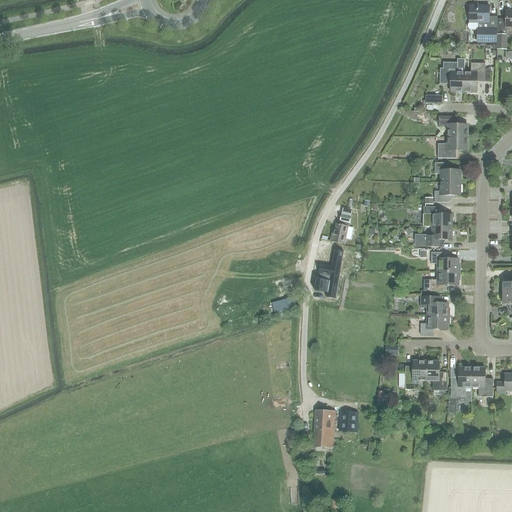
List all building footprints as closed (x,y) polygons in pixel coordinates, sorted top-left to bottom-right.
[(469,6),(469,23),(467,25),(467,28),(469,30),(478,30),(477,42),(496,43),(497,37),(496,37),(497,21),(497,18),(489,18),(489,6),(469,6)] [(511,10),(506,11),(506,22),(497,21),(496,37),(497,37),(497,50),(506,50),(506,36),(511,36),(511,10)] [(457,59),(457,63),(443,63),(443,81),(451,81),(450,92),(463,92),(464,73),(464,60),(457,59)] [(485,70),(485,64),(471,63),(470,73),(464,73),(463,92),(476,92),(477,82),(490,82),(490,70),(485,70)] [(432,105),(443,105),(443,97),(432,97),(432,105)] [(448,128),(447,138),(467,138),(467,125),(456,125),(457,117),(438,117),(438,127),(448,128)] [(467,138),(447,138),(447,144),(438,144),(438,159),(456,159),(456,151),(467,151),(467,138)] [(440,174),(440,183),(460,183),(460,170),(447,170),(447,163),(434,163),(434,174),(440,174)] [(460,183),(440,183),(440,192),(434,192),(434,203),(447,203),(447,196),(460,196),(460,183)] [(431,227),(452,228),(452,215),(439,215),(439,208),(423,207),(423,227),(431,227)] [(331,236),(330,241),(344,244),(345,239),(351,240),(353,228),(348,227),(351,216),(341,214),(341,215),(339,224),(339,225),(336,224),(333,236),(331,236)] [(404,231),(408,236),(413,232),(409,227),(404,231)] [(452,228),(431,227),(431,236),(426,236),(425,247),(438,247),(439,240),(451,240),(452,228)] [(327,298),(336,299),(344,252),(335,250),(332,267),(321,265),(319,275),(330,277),(330,281),(317,279),(314,293),(327,295),(327,298)] [(438,264),(437,272),(459,272),(459,264),(458,264),(458,259),(444,259),(444,253),(431,253),(431,264),(438,264)] [(511,283),(503,283),(503,294),(511,294),(511,269),(511,270),(511,269),(511,283)] [(424,280),(424,291),(443,291),(443,285),(458,285),(458,280),(459,280),(459,272),(437,272),(437,280),(424,280)] [(511,294),(503,294),(503,305),(511,304),(511,294)] [(448,304),(441,304),(441,297),(420,297),(420,309),(427,309),(427,317),(448,317),(449,309),(448,309),(448,304)] [(287,300),(273,304),(276,314),(291,310),(297,308),(295,298),(289,300),(287,300)] [(448,317),(427,317),(427,324),(420,324),(420,336),(433,336),(433,330),(447,330),(447,325),(448,325),(448,317)] [(398,354),(398,346),(386,346),(385,354),(398,354)] [(419,381),(426,381),(426,362),(413,362),(413,372),(405,372),(405,390),(419,390),(419,381)] [(447,390),(447,372),(439,372),(439,362),(426,362),(426,381),(432,381),(432,390),(447,390)] [(471,402),(472,388),(472,368),(459,368),(459,379),(451,378),(450,397),(465,397),(465,400),(471,402)] [(485,379),(485,368),(472,368),(472,388),(478,388),(478,397),(492,397),(493,379),(485,379)] [(511,374),(505,375),(505,382),(496,382),(496,394),(505,394),(505,391),(511,390),(511,374)] [(315,411),(313,441),(314,441),(313,448),(333,449),(333,434),(335,412),(315,411)] [(339,412),(338,432),(357,433),(358,413),(339,412)] [(377,444),(368,443),(367,452),(376,453),(377,444)]
